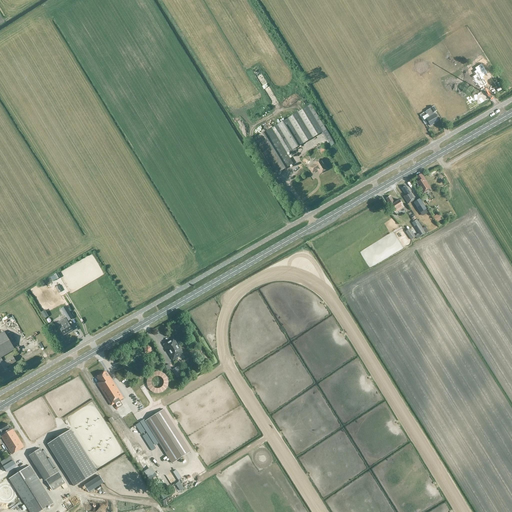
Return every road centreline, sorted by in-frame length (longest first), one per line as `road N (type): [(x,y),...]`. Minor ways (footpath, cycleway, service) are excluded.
road 1 (primary): [(143,323),(315,225)]
road 2 (unclassified): [(138,313),(308,215)]
